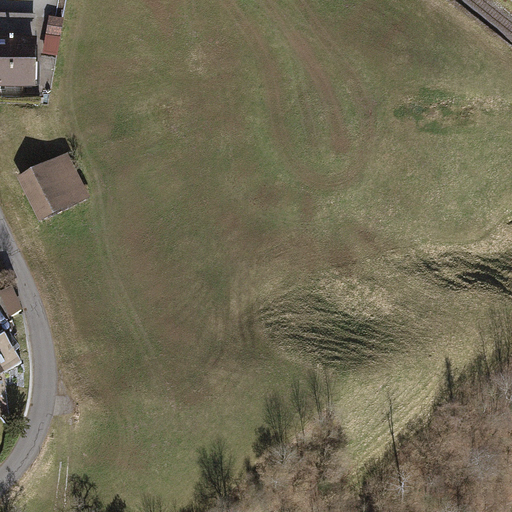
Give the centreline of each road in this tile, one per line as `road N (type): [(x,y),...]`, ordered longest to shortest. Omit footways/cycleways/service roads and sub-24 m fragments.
road 1 (residential): [(0,483),(31,441),(45,356),(34,304),(0,234)]
road 2 (track): [(43,402),(67,411),(58,511)]
